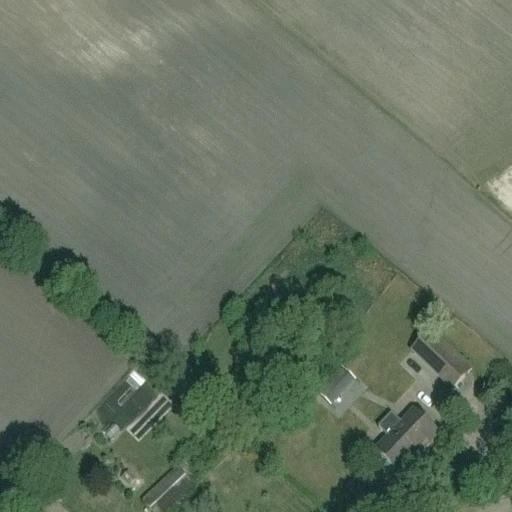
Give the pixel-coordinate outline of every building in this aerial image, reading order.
[(433,332),(413,353),(454,392),(474,371),(433,332)] [(344,369),(319,395),(331,406),(355,380),(344,369)] [(132,404),(148,384),(139,376),(122,396),(132,404)] [(390,439),(377,452),(400,474),(416,458),(417,459),(440,435),(416,412),(403,425),(393,416),(380,430),(390,439)] [(152,511),(170,511),(197,487),(179,469),(143,501),(152,511)]
